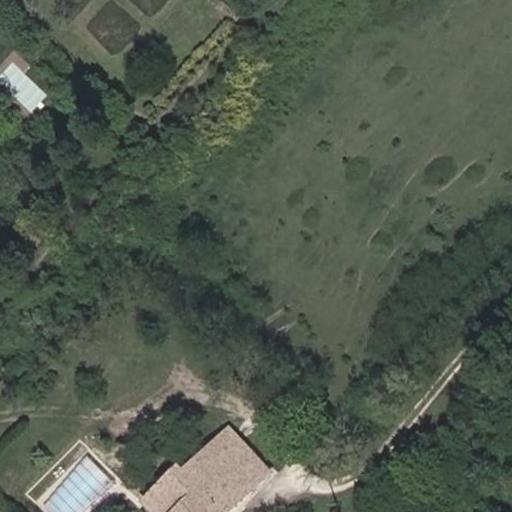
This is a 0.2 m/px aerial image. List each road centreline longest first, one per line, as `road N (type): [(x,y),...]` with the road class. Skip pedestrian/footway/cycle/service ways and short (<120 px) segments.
road 1 (track): [(0,296),(272,0)]
road 2 (track): [(330,490),(417,447),(511,320)]
